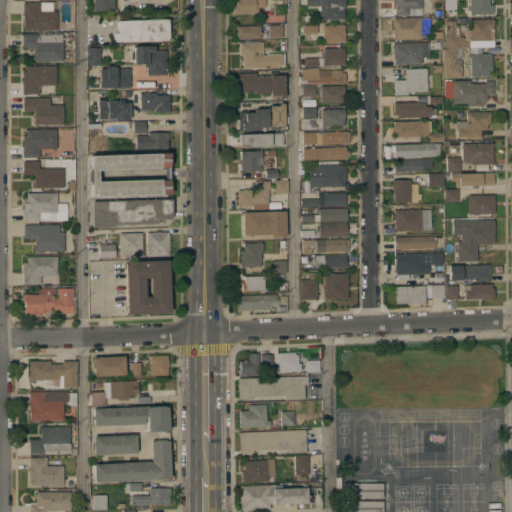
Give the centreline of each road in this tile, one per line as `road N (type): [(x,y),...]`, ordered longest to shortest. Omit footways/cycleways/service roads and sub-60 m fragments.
road 1 (residential): [(0,336),(511,317)]
road 2 (secondary): [(200,0),(205,332)]
road 3 (residential): [(367,0),(369,324)]
